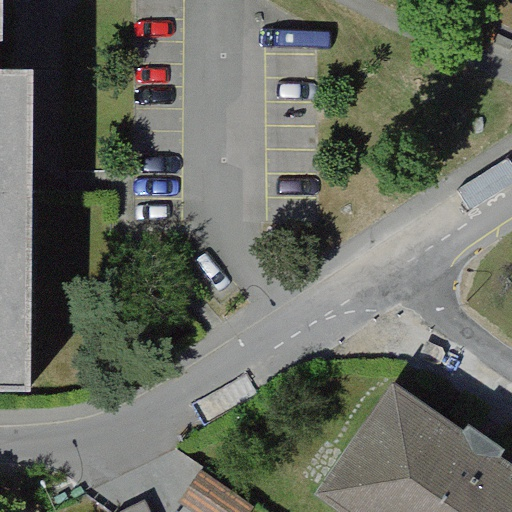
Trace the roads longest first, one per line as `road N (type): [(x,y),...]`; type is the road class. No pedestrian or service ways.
road 1 (residential): [(0,451),(70,450),(163,424),(394,272)]
road 2 (residential): [(394,272),(511,375)]
road 3 (residential): [(394,272),(511,194)]
